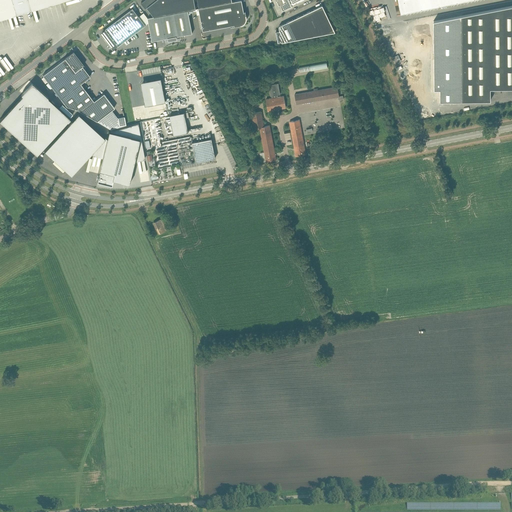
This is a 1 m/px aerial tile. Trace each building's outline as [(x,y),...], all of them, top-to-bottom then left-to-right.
[(0,0),(0,17),(30,8),(58,0),(0,0)] [(143,0),(141,2),(146,7),(147,6),(155,16),(196,8),(194,0),(143,0)] [(200,13),(203,30),(234,24),(235,25),(234,26),(241,25),(242,24),(243,24),(244,23),(245,23),(245,22),(246,21),(246,20),(246,19),(247,18),(247,17),(246,17),(245,11),(245,12),(244,12),(241,0),(237,0),(232,1),(199,7),(196,8),(197,14),(200,13)] [(276,0),(279,5),(280,4),(283,10),(292,6),(292,5),(302,0),(276,0)] [(398,0),(401,12),(461,0),(398,0)] [(276,31),(278,42),(282,41),(282,42),(335,32),(322,5),(279,26),(280,30),(276,31)] [(511,5),(461,15),(462,100),(491,100),(490,88),(511,87),(511,5)] [(144,13),(139,16),(133,8),(105,29),(106,29),(103,31),(104,31),(102,32),(102,33),(110,44),(110,45),(113,49),(118,45),(118,46),(148,23),(147,17),(144,13)] [(168,38),(168,41),(177,39),(177,36),(183,35),(192,33),(188,10),(183,11),(148,17),(152,41),(168,38)] [(400,48),(408,48),(408,39),(397,39),(397,45),(400,45),(400,48)] [(97,121),(115,108),(104,93),(94,101),(80,83),(90,76),(82,66),(84,64),(73,51),(64,57),(65,58),(43,75),(66,106),(77,109),(97,121)] [(6,69),(20,62),(16,55),(6,60),(4,56),(0,58),(6,69)] [(311,71),(328,68),(327,62),(299,67),(300,72),(311,70),(311,71)] [(405,87),(411,84),(407,75),(401,78),(405,87)] [(143,82),(142,84),(142,86),(141,86),(145,105),(166,101),(161,78),(145,81),(143,82)] [(69,118),(70,117),(48,97),(32,82),(21,94),(22,95),(0,118),(0,120),(36,154),(66,121),(69,118)] [(272,98),(266,99),(268,111),(286,107),(285,102),(284,96),(277,97),(277,95),(280,94),(278,84),(269,85),(271,96),(272,96),(272,98)] [(343,96),(339,96),(337,86),(295,94),(297,104),(338,97),(339,100),(343,99),(343,96)] [(260,127),(266,161),(276,159),(270,125),(264,126),(261,111),(251,113),(254,128),(260,127)] [(174,134),(188,132),(184,112),(170,115),(174,134)] [(69,123),(44,150),(71,174),(91,152),(93,154),(102,156),(107,139),(78,113),(71,120),(69,118),(66,121),(69,123)] [(124,116),(117,118),(110,129),(120,126),(126,124),(125,121),(124,116)] [(145,149),(128,118),(125,121),(126,124),(120,126),(109,137),(107,137),(107,139),(102,156),(98,176),(111,179),(112,174),(131,179),(137,154),(145,149)] [(296,156),(306,154),(299,119),(289,121),(296,156)] [(192,142),(193,147),(195,156),(196,161),(215,158),(212,138),(192,142)] [(162,218),(154,222),(156,226),(159,233),(167,230),(164,223),(162,218)]
